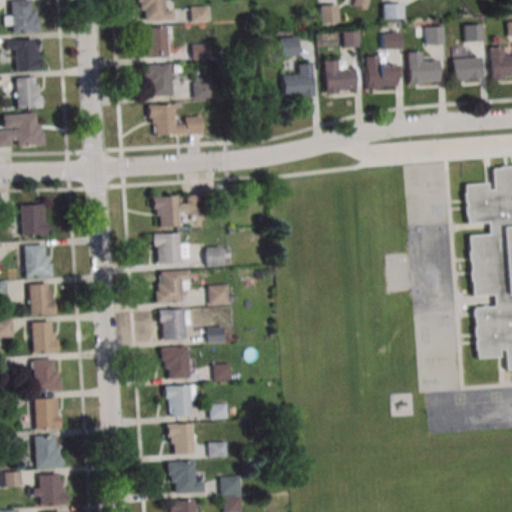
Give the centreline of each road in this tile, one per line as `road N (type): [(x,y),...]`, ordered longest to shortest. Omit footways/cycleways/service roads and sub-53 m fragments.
road 1 (residential): [(95,165),(258,155),(407,122),(511,116)]
road 2 (residential): [(115,511),(95,165)]
road 3 (residential): [(95,165),(84,0)]
